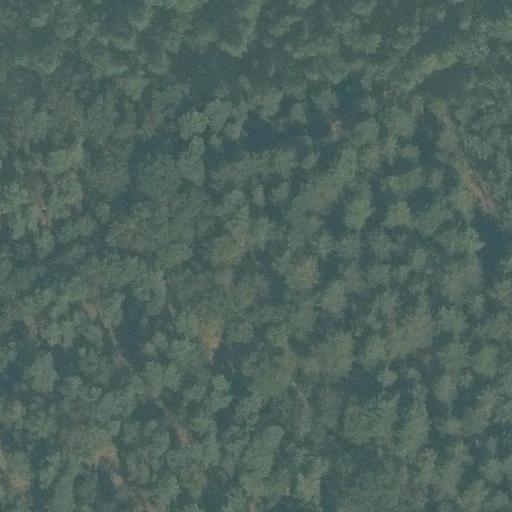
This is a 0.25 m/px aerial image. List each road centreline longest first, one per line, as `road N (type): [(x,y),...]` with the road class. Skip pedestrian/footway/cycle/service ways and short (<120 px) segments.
road 1 (track): [(164,224),(511,27)]
road 2 (track): [(400,511),(164,224)]
road 3 (track): [(164,224),(0,21)]
road 4 (track): [(0,298),(164,224)]
